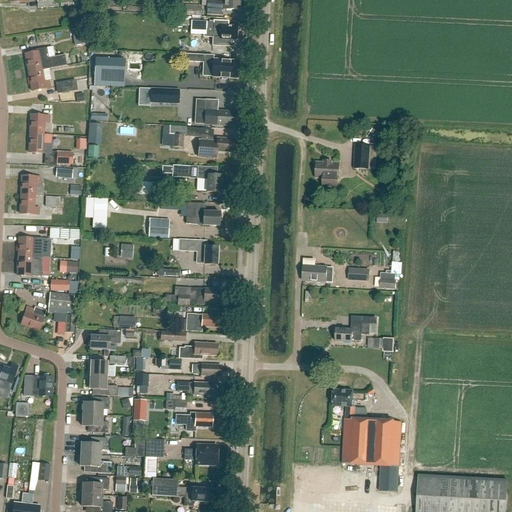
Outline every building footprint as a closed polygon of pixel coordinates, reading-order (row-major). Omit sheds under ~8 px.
[(232,2),(232,1),(224,1),(224,3),(207,2),(207,16),(222,17),(223,10),(240,11),(240,2),(232,2)] [(182,15),(200,16),(200,6),(182,5),(182,15)] [(213,31),(212,47),(234,48),(234,41),(236,41),(237,27),(228,26),(228,22),(213,21),(213,31)] [(191,22),(190,35),(206,35),(206,23),(191,22)] [(85,28),(72,31),(75,46),(83,45),(83,41),(87,40),(85,28)] [(25,55),(28,73),(42,71),(51,69),(67,66),(65,55),(53,58),(53,61),(49,61),(47,48),(38,50),(38,52),(25,55)] [(184,55),(184,62),(203,63),(203,67),(212,67),(211,77),(220,78),(220,79),(228,79),(228,78),(237,79),(238,62),(213,60),(213,56),(204,56),(184,55)] [(116,73),(117,60),(95,59),(94,87),(124,88),(124,73),(116,73)] [(44,83),(42,71),(28,73),(32,92),(45,89),(50,88),(49,82),(44,83)] [(57,94),(77,91),(75,80),(55,84),(57,94)] [(151,90),(150,104),(178,105),(179,91),(151,90)] [(84,102),(83,94),(76,95),(77,103),(84,102)] [(205,116),(204,125),(235,127),(236,112),(218,111),(218,101),(206,100),(205,116)] [(30,135),(43,135),(44,123),(49,123),(49,117),(44,116),(31,116),(30,135)] [(85,144),(98,144),(98,124),(85,124),(85,144)] [(169,135),(173,135),(172,148),(182,148),(183,136),(186,136),(186,137),(201,138),(201,130),(186,129),(186,128),(170,127),(169,135)] [(52,136),(43,135),(30,135),(29,153),(43,154),(51,154),(52,136)] [(233,154),(234,140),(217,139),(217,143),(199,142),(198,158),(216,159),(217,153),(233,154)] [(368,170),(370,146),(354,145),(353,169),(368,170)] [(98,159),(98,147),(88,146),(88,158),(98,159)] [(56,153),(56,165),(71,166),(72,154),(56,153)] [(337,189),(338,179),(339,165),(332,164),(332,162),(324,162),(324,164),(317,164),(317,165),(315,165),(314,172),(316,172),(316,178),(323,178),(323,188),(337,189)] [(171,174),(171,178),(189,179),(189,167),(172,166),(172,167),(162,166),(162,174),(171,174)] [(220,193),(221,176),(217,176),(217,168),(198,167),(198,179),(208,180),(207,193),(220,193)] [(71,179),(72,170),(56,169),(55,178),(71,179)] [(21,196),(34,196),(35,184),(40,185),(40,178),(35,178),(21,177),(21,196)] [(155,196),(156,183),(136,182),(135,195),(155,196)] [(34,208),(34,196),(21,196),(20,215),(34,215),(39,215),(39,209),(34,208)] [(59,208),(59,198),(45,197),(45,207),(59,208)] [(205,213),(205,205),(187,204),(186,224),(203,226),(219,227),(220,213),(205,213)] [(94,228),(106,229),(107,206),(95,205),(94,228)] [(387,216),(377,215),(377,223),(387,223),(387,216)] [(150,220),(149,237),(168,238),(169,229),(169,221),(160,220),(150,220)] [(49,230),(49,239),(69,240),(78,240),(78,231),(69,231),(49,230)] [(32,239),(19,239),(18,258),(32,258),(41,259),(42,240),(38,240),(32,240),(32,239)] [(217,266),(218,248),(206,247),(206,242),(179,241),(178,252),(204,253),(204,265),(217,266)] [(122,258),(130,258),(131,246),(122,245),(122,258)] [(71,248),(70,259),(79,260),(80,249),(71,248)] [(32,258),(18,258),(17,276),(31,277),(40,277),(41,259),(32,258)] [(61,262),(61,274),(77,274),(77,263),(61,262)] [(392,263),(391,274),(395,274),(400,275),(401,264),(392,263)] [(303,268),(303,279),(306,279),(306,281),(333,283),(333,272),(327,271),(328,268),(314,267),(314,269),(303,268)] [(349,269),(348,281),(369,282),(369,270),(349,269)] [(391,274),(380,273),(379,289),(395,290),(396,280),(395,280),(395,274),(391,274)] [(50,291),(68,292),(69,282),(51,281),(50,291)] [(220,303),(221,291),(197,289),(196,306),(204,306),(204,302),(220,303)] [(47,313),(71,316),(74,296),(49,293),(47,313)] [(188,307),(189,295),(177,294),(177,306),(188,307)] [(32,314),(33,310),(27,307),(26,312),(21,325),(39,331),(44,318),(32,314)] [(184,318),(184,308),(167,307),(167,317),(184,318)] [(202,316),(196,316),(196,315),(187,315),(186,332),(202,333),(202,328),(218,329),(219,317),(202,316)] [(66,316),(65,334),(73,334),(75,317),(66,316)] [(135,329),(135,318),(118,317),(118,328),(135,329)] [(336,329),(336,342),(352,343),(352,341),(361,342),(362,335),(369,335),(369,324),(377,325),(377,319),(362,318),(352,318),(352,324),(351,330),(336,329)] [(120,345),(121,332),(106,331),(106,338),(90,337),(90,350),(109,351),(109,344),(120,345)] [(185,342),(185,333),(160,332),(160,341),(185,342)] [(376,340),(375,349),(383,349),(383,352),(393,353),(393,340),(383,339),(383,340),(376,340)] [(217,357),(218,345),(195,344),(195,348),(185,348),(179,348),(179,359),(202,361),(203,357),(217,357)] [(125,358),(110,357),(110,364),(125,365),(125,358)] [(143,370),(142,359),(134,359),(135,371),(143,370)] [(180,371),(180,360),(168,360),(168,367),(168,370),(180,371)] [(88,376),(107,377),(107,363),(89,362),(88,376)] [(0,389),(9,392),(12,384),(16,371),(18,366),(12,364),(10,369),(0,365),(0,389)] [(221,377),(221,367),(193,365),(192,374),(201,375),(201,376),(221,377)] [(147,387),(148,376),(136,375),(135,387),(147,387)] [(106,387),(107,377),(88,376),(88,390),(100,391),(100,397),(117,397),(117,387),(106,387)] [(24,396),(33,396),(38,396),(52,397),(53,378),(39,377),(33,377),(33,389),(24,389),(24,396)] [(194,384),(186,384),(177,383),(177,393),(186,393),(186,395),(193,395),(193,396),(214,397),(214,391),(215,390),(215,387),(214,386),(214,385),(194,384)] [(354,421),(355,407),(352,407),(353,392),(333,391),(333,406),(347,407),(346,420),(345,420),(343,464),(381,466),(380,492),(398,493),(399,467),(401,423),(354,421)] [(82,416),(102,417),(102,410),(108,411),(109,399),(97,399),(97,405),(83,404),(82,416)] [(124,409),(131,407),(128,399),(121,401),(124,409)] [(165,410),(174,410),(174,408),(186,408),(187,401),(165,400),(165,410)] [(135,401),(134,421),(144,422),(146,402),(135,401)] [(16,404),(16,416),(28,417),(29,404),(16,404)] [(176,425),(186,426),(186,432),(195,432),(195,428),(197,428),(196,429),(202,429),(202,428),(212,428),(212,422),(213,422),(214,417),(212,417),(212,415),(191,414),(190,417),(176,417),(176,425)] [(101,423),(102,417),(82,416),(82,427),(96,428),(95,434),(107,434),(108,423),(101,423)] [(81,456),(100,457),(100,451),(107,451),(107,440),(95,439),(95,445),(81,444),(81,456)] [(145,458),(146,440),(134,439),(133,457),(144,458),(145,458)] [(146,440),(145,458),(148,458),(163,459),(164,441),(146,440)] [(219,460),(217,460),(218,447),(197,446),(196,450),(184,450),(184,461),(196,462),(196,465),(212,466),(211,468),(218,468),(219,460)] [(100,463),(100,457),(81,456),(80,467),(94,468),(94,474),(110,475),(111,463),(100,463)] [(48,481),(50,465),(39,464),(37,480),(48,481)] [(128,467),(128,476),(140,477),(141,468),(128,467)] [(505,511),(508,481),(419,476),(416,511),(505,511)] [(115,493),(125,494),(126,478),(115,478),(115,493)] [(82,496),(102,497),(102,491),(108,491),(109,480),(97,479),(97,485),(83,484),(82,496)] [(208,503),(209,490),(187,489),(178,489),(178,481),(153,479),(152,496),(178,498),(186,498),(186,507),(191,507),(192,503),(208,503)] [(13,504),(12,511),(25,511),(28,495),(29,486),(24,486),(23,494),(21,505),(13,504)] [(28,495),(25,511),(39,511),(40,507),(32,506),(33,496),(28,495)] [(101,503),(102,497),(82,496),(82,508),(96,508),(95,511),(112,511),(113,504),(101,503)] [(125,511),(126,498),(118,498),(117,510),(125,511)]
